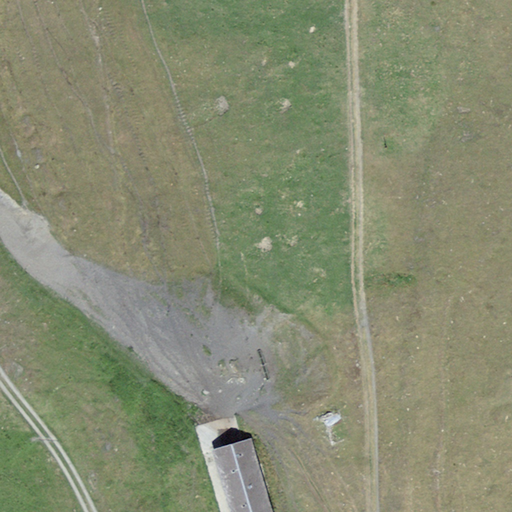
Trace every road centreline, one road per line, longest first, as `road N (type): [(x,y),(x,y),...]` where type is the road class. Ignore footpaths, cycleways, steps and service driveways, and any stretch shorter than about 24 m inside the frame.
road 1 (track): [(374,511),(356,210),(355,0)]
road 2 (track): [(0,370),(88,511)]
